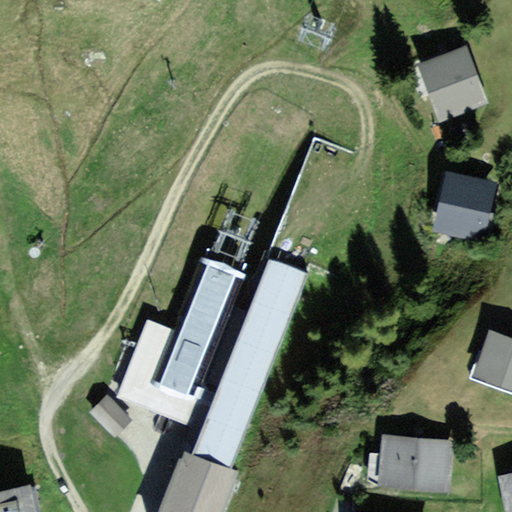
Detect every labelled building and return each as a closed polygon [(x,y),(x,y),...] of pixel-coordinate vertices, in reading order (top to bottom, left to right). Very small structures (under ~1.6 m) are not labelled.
[(466,46),(417,64),(438,119),(487,101),(466,46)] [(499,181),(446,169),(433,228),(486,240),(499,181)] [(241,269),(205,255),(176,330),(148,319),(125,377),(119,393),(182,418),(241,269)] [(310,273),(266,256),(193,443),(236,460),(310,273)] [(511,337),(487,329),(470,374),(511,389),(511,337)] [(130,419),(106,395),(90,410),(114,434),(130,419)] [(453,439),(382,433),(377,484),(448,490),(453,439)] [(223,511),(239,471),(182,450),(158,511),(223,511)] [(511,511),(511,472),(499,475),(506,511),(511,511)] [(36,511),(31,483),(0,489),(0,511),(36,511)]
